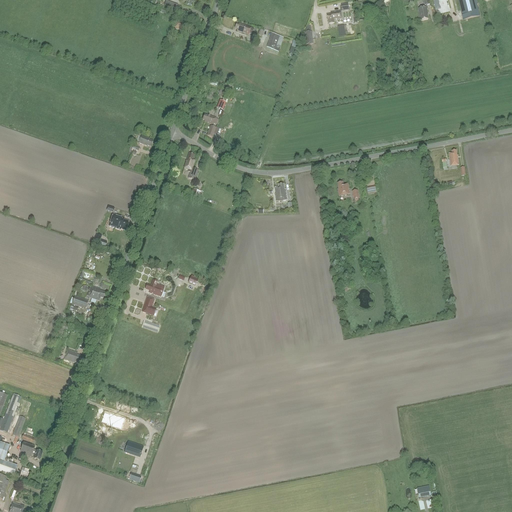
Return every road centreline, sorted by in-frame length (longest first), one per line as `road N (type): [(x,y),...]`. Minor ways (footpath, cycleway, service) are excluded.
road 1 (unclassified): [(37,511),(171,132)]
road 2 (unclassified): [(511,130),(268,173),(237,167),(171,132)]
road 3 (unclassified): [(171,132),(219,0)]
